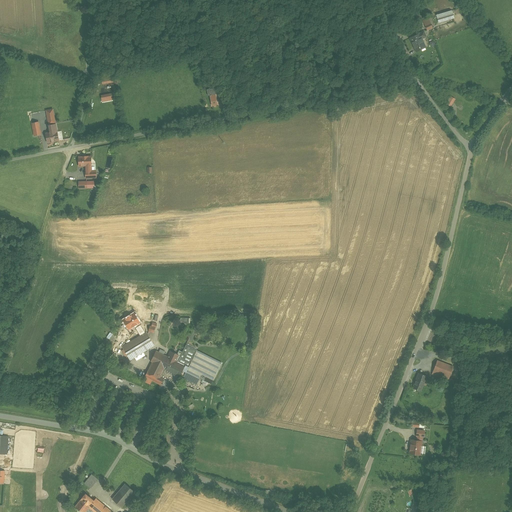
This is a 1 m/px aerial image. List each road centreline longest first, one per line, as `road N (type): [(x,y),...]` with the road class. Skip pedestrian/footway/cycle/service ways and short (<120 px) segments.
road 1 (unclassified): [(470,150),(433,307),(350,511)]
road 2 (unclassified): [(0,416),(99,432),(302,511)]
road 3 (track): [(111,142),(416,80)]
road 4 (unclassified): [(377,0),(416,80),(470,150)]
